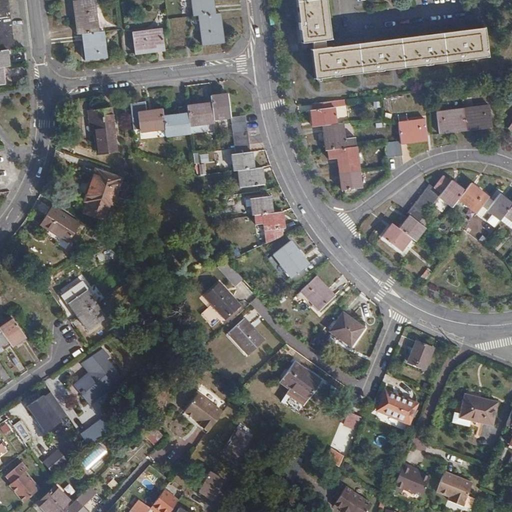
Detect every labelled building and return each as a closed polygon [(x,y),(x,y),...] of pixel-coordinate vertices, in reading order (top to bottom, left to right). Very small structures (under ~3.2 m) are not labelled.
[(0,0),(0,50),(7,50),(14,49),(8,0),(0,0)] [(199,15),(203,44),(224,42),(220,12),(215,12),(213,0),(192,0),(194,15),(199,15)] [(326,0),(296,0),(302,44),(331,40),(326,0)] [(95,3),(74,5),(77,32),(82,32),(86,58),(106,55),(104,29),(97,30),(95,3)] [(485,28),(312,50),(315,79),(489,58),(485,28)] [(162,29),(133,32),(135,52),(165,48),(162,29)] [(0,67),(2,67),(8,66),(7,50),(0,50),(0,67)] [(213,119),(229,117),(227,95),(209,97),(210,104),(177,108),(178,116),(162,117),(162,110),(145,112),(144,103),(129,105),(132,130),(138,130),(138,133),(164,130),(164,137),(181,135),(181,141),(190,140),(189,127),(213,125),(213,119)] [(339,158),(343,189),(363,187),(357,146),(348,147),(345,123),(337,124),(335,106),(348,105),(347,98),(313,102),(314,107),(313,110),(315,126),(325,125),(328,149),(329,149),(330,158),(339,158)] [(489,106),(439,112),(442,133),(492,127),(489,106)] [(110,108),(85,111),(88,131),(93,131),(96,156),(116,153),(110,108)] [(244,116),(229,117),(233,154),(231,155),(233,171),(237,171),(239,187),(263,184),(261,167),(253,168),(251,152),(248,152),(244,116)] [(402,138),(387,140),(389,155),(404,153),(403,144),(430,140),(427,119),(400,123),(402,138)] [(87,201),(83,212),(102,220),(106,208),(109,209),(120,179),(96,171),(85,200),(87,201)] [(396,224),(385,238),(404,252),(414,238),(416,240),(426,227),(420,222),(440,197),(454,207),(459,199),(477,213),(489,197),(471,183),(465,191),(444,175),(434,188),(429,185),(408,213),(411,215),(401,228),(396,224)] [(511,204),(499,195),(487,211),(500,221),(504,216),(511,222),(511,204)] [(269,197),(250,199),(252,215),(262,214),(265,236),(282,234),(282,228),(284,228),(282,212),(271,213),(269,197)] [(52,205),(40,222),(65,240),(78,223),(52,205)] [(289,239),(272,253),(289,276),(307,262),(289,239)] [(315,274),(292,296),(299,303),(306,296),(318,309),(334,294),(315,274)] [(78,277),(58,291),(63,299),(65,299),(84,326),(102,314),(83,286),(84,285),(78,277)] [(220,281),(206,294),(225,317),(240,304),(220,281)] [(343,311),(329,328),(349,344),(362,326),(343,311)] [(9,314),(0,320),(0,330),(4,336),(8,342),(22,332),(9,314)] [(245,317),(230,331),(249,353),(265,340),(245,317)] [(435,343),(418,336),(415,343),(411,342),(404,359),(425,367),(435,343)] [(91,369),(73,381),(87,401),(120,378),(107,358),(109,357),(100,345),(83,357),(91,369)] [(280,379),(291,387),(292,384),(308,396),(321,379),(295,359),(280,379)] [(418,400),(386,388),(378,408),(411,421),(418,400)] [(200,422),(208,428),(223,408),(198,390),(185,407),(186,408),(186,409),(193,415),(194,413),(202,419),(200,422)] [(45,391),(25,405),(43,430),(63,416),(45,391)] [(494,399),(461,392),(458,408),(454,407),(452,419),(479,425),(480,420),(490,422),(494,399)] [(155,424),(150,428),(157,436),(162,432),(155,424)] [(237,424),(225,445),(240,453),(252,433),(237,424)] [(58,449),(43,462),(54,475),(69,461),(58,449)] [(12,481),(9,483),(24,500),(41,486),(26,469),(28,467),(22,460),(6,474),(12,481)] [(404,461),(393,487),(402,492),(403,488),(421,497),(430,476),(412,468),(413,465),(404,461)] [(201,486),(215,494),(226,475),(212,467),(201,486)] [(444,471),(436,490),(449,496),(447,499),(462,505),(472,482),(452,474),(451,474),(444,471)] [(355,488),(345,481),(335,494),(338,496),(334,502),(340,507),(339,508),(345,511),(366,511),(373,502),(355,489),(355,488)] [(44,508),(47,511),(61,511),(69,505),(73,501),(56,483),(38,500),(46,507),(44,508)] [(166,485),(152,504),(162,511),(168,511),(180,495),(166,485)] [(139,496),(130,507),(137,511),(146,511),(152,504),(139,496)]
